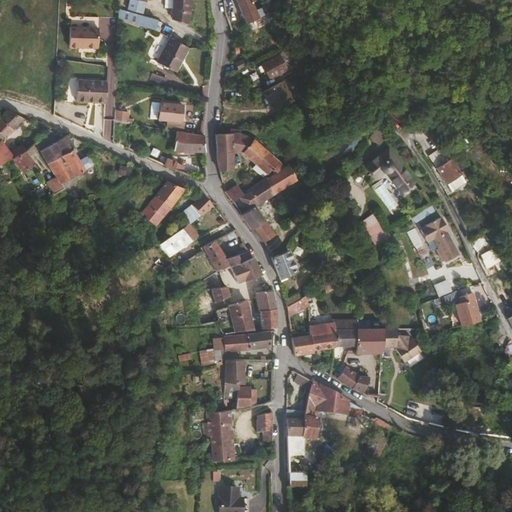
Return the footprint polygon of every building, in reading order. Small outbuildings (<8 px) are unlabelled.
[(143,0),(127,0),(126,11),(140,15),(143,0)] [(188,0),(171,0),(170,20),(186,26),(188,0)] [(256,13),(250,0),(234,0),(246,26),(265,19),(262,11),(256,13)] [(139,18),(117,13),(117,15),(117,22),(136,26),(157,34),(159,30),(156,29),(157,26),(139,18)] [(68,31),(68,50),(96,51),(96,31),(68,31)] [(167,37),(162,45),(170,49),(182,55),(186,50),(169,38),(167,37)] [(171,72),(182,55),(170,49),(162,45),(152,61),(171,72)] [(299,73),(309,68),(292,49),(290,50),(285,54),(293,66),(299,73)] [(293,66),(285,54),(285,53),(262,67),(269,80),(293,66)] [(235,65),(238,71),(244,68),(241,62),(235,65)] [(316,76),(309,68),(299,73),(308,83),(316,76)] [(147,72),(144,80),(158,85),(162,78),(147,72)] [(104,105),(105,84),(76,83),(76,104),(104,105)] [(290,102),(280,84),(261,94),(272,113),(290,102)] [(385,112),(401,126),(409,119),(392,104),(385,112)] [(148,122),(156,123),(157,106),(149,105),(148,122)] [(165,123),(179,125),(181,108),(157,106),(156,123),(165,123)] [(0,169),(13,162),(1,145),(22,121),(5,113),(0,118),(0,169)] [(127,116),(112,114),(112,124),(127,126),(127,116)] [(387,129),(379,122),(370,132),(378,139),(387,129)] [(174,134),(181,135),(182,125),(179,125),(165,123),(164,132),(174,134)] [(345,160),(363,139),(351,130),(333,151),(345,160)] [(272,170),(275,173),(276,173),(284,168),(253,142),(240,134),(240,131),(230,131),(229,136),(214,137),(215,158),(219,173),(231,172),(233,154),(241,153),(267,175),(272,170)] [(181,135),(174,134),(172,152),(181,154),(203,154),(204,154),(203,138),(200,138),(181,135)] [(46,166),(47,166),(53,177),(59,187),(60,186),(90,168),(85,159),(77,163),(71,153),(85,146),(83,145),(71,140),(66,141),(65,138),(61,140),(39,154),(46,165),(46,166)] [(369,161),(376,172),(387,165),(401,185),(412,178),(390,146),(369,161)] [(25,153),(13,162),(21,175),(33,167),(25,153)] [(459,172),(449,158),(434,169),(444,183),(459,172)] [(166,161),(163,169),(173,173),(176,165),(166,161)] [(287,166),(284,168),(276,173),(275,173),(271,175),(265,179),(275,193),(296,180),(287,166)] [(414,181),(412,178),(401,185),(404,189),(414,181)] [(248,192),(243,195),(243,196),(231,204),(240,215),(253,206),(254,207),(275,193),(265,179),(247,191),(248,192)] [(372,188),(391,208),(397,203),(378,182),(372,188)] [(155,227),(184,191),(166,183),(140,215),(155,227)] [(224,195),(231,204),(243,196),(243,195),(235,187),(224,195)] [(192,208),(200,217),(212,209),(205,200),(199,198),(192,208)] [(264,222),(254,207),(253,206),(240,215),(239,215),(249,232),(252,230),(264,222)] [(200,217),(192,208),(178,220),(185,229),(187,227),(200,217)] [(425,229),(419,232),(425,244),(432,241),(436,250),(434,251),(440,262),(442,261),(443,264),(457,257),(445,234),(447,233),(441,220),(439,222),(438,220),(425,227),(425,229)] [(196,238),(187,227),(185,229),(182,231),(181,230),(158,248),(167,259),(196,238)] [(202,252),(214,274),(219,272),(221,271),(216,260),(220,257),(212,243),(201,249),(202,252)] [(225,269),(241,263),(251,260),(241,245),(238,247),(243,255),(223,262),(225,269)] [(480,257),(488,251),(485,246),(477,251),(480,257)] [(495,264),(488,251),(480,257),(487,269),(485,271),(489,280),(503,272),(498,262),(495,264)] [(287,252),(282,254),(272,259),(270,260),(278,280),(295,271),(287,252)] [(260,276),(251,260),(241,263),(248,281),(260,276)] [(235,282),(236,285),(248,281),(241,263),(225,269),(223,270),(229,284),(235,282)] [(229,284),(223,270),(221,271),(219,272),(224,286),(229,284)] [(218,291),(214,274),(200,282),(203,293),(209,292),(214,305),(229,299),(225,289),(218,291)] [(447,279),(432,284),(437,296),(451,291),(447,279)] [(321,288),(324,293),(325,294),(336,287),(332,281),(321,288)] [(268,293),(264,286),(258,292),(258,294),(255,295),(259,309),(261,329),(274,329),(273,298),(271,292),(268,293)] [(324,293),(321,288),(298,301),(285,309),(287,320),(307,307),(304,303),(313,296),(315,298),(324,293)] [(283,295),(285,309),(298,301),(293,290),(283,295)] [(461,327),(478,323),(471,301),(453,307),(459,327),(461,327)] [(215,312),(217,322),(231,319),(235,333),(251,331),(251,327),(246,302),(229,307),(229,309),(215,312)] [(214,322),(217,322),(215,312),(196,316),(199,325),(214,322)] [(331,321),(331,326),(332,349),(354,346),(355,321),(354,321),(331,321)] [(379,353),(380,347),(381,330),(364,330),(364,321),(355,321),(354,346),(354,352),(379,353)] [(332,349),(331,326),(308,329),(308,337),(309,337),(311,352),(332,349)] [(394,330),(381,330),(380,347),(394,347),(395,349),(394,350),(403,362),(419,351),(409,339),(406,336),(394,336),(394,330)] [(221,362),(233,362),(233,350),(246,350),(267,347),(267,333),(240,336),(220,337),(216,338),(217,363),(221,362)] [(309,337),(308,337),(290,339),(293,356),(311,354),(311,352),(309,337)] [(233,362),(221,362),(222,395),(235,395),(234,412),(247,409),(247,408),(249,390),(237,389),(237,386),(243,386),(242,362),(233,362)] [(356,376),(343,368),(335,379),(351,390),(352,389),(365,396),(366,389),(364,388),(367,382),(368,377),(356,376)] [(293,382),(309,391),(310,384),(296,376),(293,382)] [(302,423),(301,438),(312,439),(318,411),(359,418),(360,411),(310,384),(309,391),(302,423)] [(228,413),(228,412),(221,413),(204,414),(206,439),(210,439),(212,463),(232,461),(228,413)] [(301,438),(302,423),(291,422),(291,413),(285,413),(285,437),(301,438)] [(390,425),(373,417),(371,421),(389,430),(390,425)] [(271,444),(270,420),(256,420),(256,434),(262,434),(262,444),(271,444)] [(301,438),(285,437),(287,487),(303,487),(303,475),(301,438)] [(224,490),(222,511),(250,511),(251,500),(241,499),(241,490),(224,490)]
